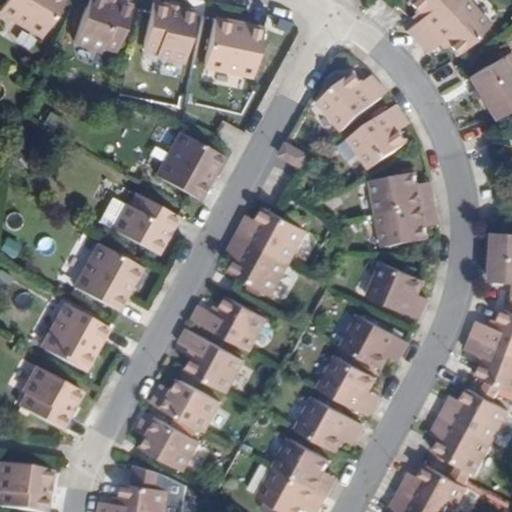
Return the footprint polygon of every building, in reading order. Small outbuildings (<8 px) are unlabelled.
[(7,0),(0,13),(42,38),(63,0),(7,0)] [(114,51),(131,8),(116,3),(114,7),(104,3),(104,0),(89,0),(74,43),(101,53),(103,48),(114,51)] [(416,45),(463,0),(462,0),(408,0),(405,3),(419,18),(405,33),(416,45)] [(487,26),(463,0),(416,45),(425,55),(441,41),(455,56),(487,26)] [(184,63),(195,13),(181,9),(179,14),(167,12),(168,6),(153,4),(143,50),(158,53),(157,58),(184,63)] [(236,21),(215,17),(204,64),(252,74),(262,27),(247,23),(246,29),(235,27),(236,21)] [(511,56),(509,52),(468,76),(494,119),(511,107),(511,77),(508,71),(511,67),(511,56)] [(341,133),(387,95),(375,82),(367,89),(352,73),(318,103),(341,133)] [(395,105),(348,140),(370,170),(406,143),(396,127),(405,120),(395,105)] [(223,156),(180,135),(157,177),(199,200),(207,187),(201,184),(207,173),(213,177),(223,156)] [(288,146),(282,156),(301,167),(307,157),(288,146)] [(377,215),(432,205),(430,192),(418,194),(414,174),(370,183),(376,215),(377,215)] [(113,229),(156,254),(159,253),(165,241),(160,239),(167,228),(171,231),(178,217),(137,196),(130,207),(126,205),(113,229)] [(100,221),(113,229),(126,205),(113,198),(100,221)] [(434,218),(432,205),(377,215),(383,248),(427,239),(424,221),(434,218)] [(237,235),(289,264),(307,230),(265,210),(255,227),(244,222),(237,235)] [(511,232),(491,232),(489,281),(511,282),(511,232)] [(272,295),(289,264),(237,235),(230,248),(240,254),(231,274),(272,295)] [(75,288),(119,312),(125,298),(119,296),(126,285),(131,287),(142,267),(99,245),(75,288)] [(416,302),(424,282),(381,264),(367,298),(419,319),(425,306),(416,302)] [(191,320),(246,349),(263,316),(226,297),(217,315),(199,304),(191,320)] [(86,371),(96,352),(90,349),(96,339),(101,342),(109,328),(66,305),(44,348),(86,371)] [(477,321),(470,336),(511,352),(511,312),(504,309),(496,328),(477,321)] [(340,348),(380,371),(391,351),(400,355),(407,340),(358,315),(340,348)] [(241,358),(186,329),(178,342),(196,352),(185,371),(224,393),(241,358)] [(511,352),(470,336),(465,348),(485,357),(477,377),(511,390),(511,352)] [(317,389),(366,416),(374,400),(366,395),(375,377),(336,356),(317,389)] [(27,393),(21,407),(62,429),(69,415),(64,412),(70,402),(75,403),(83,391),(38,367),(24,392),(27,393)] [(151,404),(202,432),(219,400),(180,379),(170,397),(159,391),(151,404)] [(441,415),(491,443),(509,410),(469,388),(458,407),(449,402),(441,415)] [(296,431),(335,452),(345,433),(353,437),(360,422),(313,398),(296,431)] [(141,449),(146,452),(181,471),(198,439),(148,413),(141,425),(150,431),(141,449)] [(441,415),(435,427),(444,433),(434,451),(474,472),(491,443),(441,415)] [(275,469),(324,496),(330,483),(321,478),(330,460),(291,439),(275,469)] [(407,478),(400,492),(434,511),(453,511),(467,486),(426,465),(416,483),(407,478)] [(97,511),(162,511),(165,490),(160,490),(162,474),(133,466),(130,486),(122,485),(119,504),(99,501),(97,511)] [(51,487),(52,474),(2,468),(0,482),(0,495),(2,495),(1,509),(19,511),(46,511),(49,500),(44,499),(45,487),(51,487)] [(318,507),(324,496),(275,469),(267,484),(260,498),(285,511),(302,511),(308,503),(318,507)] [(434,511),(400,492),(393,504),(402,509),(400,511),(434,511)]
